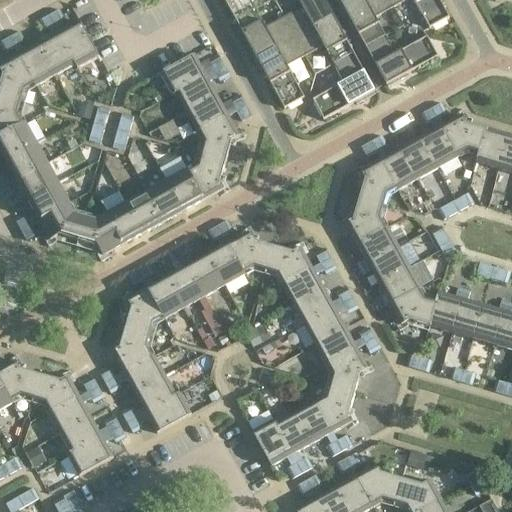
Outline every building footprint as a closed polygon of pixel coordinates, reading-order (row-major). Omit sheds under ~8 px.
[(222,0),(235,22),(255,10),(249,0),(222,0)] [(296,0),(302,8),(283,19),(294,38),(335,16),(325,0),(296,0)] [(335,0),(342,12),(363,0),(335,0)] [(393,9),(388,0),(363,0),(342,12),(352,31),(354,30),(365,48),(385,37),(375,19),(393,9)] [(388,0),(393,9),(409,0),(412,0),(429,30),(433,28),(435,28),(437,27),(440,26),(441,25),(442,24),(444,23),(445,21),(445,22),(449,19),(438,0),(388,0)] [(265,29),(255,10),(235,22),(245,40),(243,41),(254,60),(294,38),(283,19),(265,29)] [(59,11),(49,17),(76,66),(78,70),(99,58),(80,24),(65,32),(61,24),(65,21),(59,11)] [(345,35),(335,16),(294,38),(305,58),(323,48),(333,66),(353,55),(343,36),(345,35)] [(76,66),(49,17),(38,22),(45,33),(49,30),(54,38),(40,46),(57,77),(76,66)] [(25,43),(19,33),(9,39),(15,49),(19,57),(34,85),(36,88),(57,77),(40,46),(25,53),(21,46),(25,43)] [(395,56),(385,37),(365,48),(387,89),(407,78),(406,76),(438,58),(435,54),(435,53),(435,51),(434,49),(433,48),(432,46),(431,45),(431,44),(429,43),(427,38),(395,56)] [(305,58),(294,38),(254,60),(264,80),(266,79),(284,110),(288,108),(290,108),(292,107),(293,107),(295,106),(297,104),(299,103),(300,101),(300,102),(304,99),(287,68),(305,58)] [(15,49),(9,39),(0,43),(0,46),(5,55),(15,49)] [(376,95),(353,55),(333,66),(343,84),(312,102),(314,106),(315,108),(315,109),(315,111),(316,112),(317,114),(318,115),(319,116),(321,117),(323,122),(355,104),(356,106),(376,95)] [(34,85),(19,57),(5,65),(3,61),(0,62),(0,70),(3,76),(0,87),(0,97),(19,103),(23,91),(34,85)] [(203,72),(194,57),(160,76),(172,98),(176,96),(224,67),(218,57),(213,60),(209,63),(211,67),(203,72)] [(230,78),(224,67),(176,96),(186,115),(217,98),(210,84),(217,80),(220,84),(230,78)] [(19,103),(0,97),(0,138),(21,126),(15,116),(19,103)] [(247,109),(240,97),(230,103),(232,107),(225,112),(217,98),(186,115),(198,135),(202,133),(229,118),(236,115),(247,109)] [(81,103),(77,118),(89,121),(93,106),(81,103)] [(441,104),(432,110),(438,120),(447,115),(441,104)] [(98,109),(93,126),(105,129),(110,112),(98,109)] [(252,117),(247,109),(236,115),(241,123),(252,117)] [(442,128),(438,120),(432,110),(420,116),(423,121),(426,126),(431,124),(435,132),(421,140),(438,171),(458,160),(456,156),(442,128)] [(463,111),(453,117),(455,120),(442,128),(456,156),(468,150),(479,153),(486,131),(471,126),(472,121),(468,120),(463,111)] [(134,119),(122,115),(117,132),(129,136),(134,119)] [(236,132),(229,118),(202,133),(207,143),(204,156),(226,164),(232,143),(239,139),(242,143),(244,141),(245,140),(239,129),(236,132)] [(25,124),(21,126),(0,138),(0,151),(6,162),(37,146),(25,124)] [(105,129),(93,126),(88,143),(100,146),(105,129)] [(508,137),(486,131),(479,153),(476,165),(498,171),(508,137)] [(129,136),(117,132),(112,149),(124,153),(129,136)] [(381,137),(371,143),(376,154),(381,161),(394,190),(397,194),(417,183),(400,151),(387,158),(383,150),(387,148),(381,137)] [(511,138),(508,137),(498,171),(511,175),(511,138)] [(438,171),(421,140),(400,151),(417,183),(438,171)] [(376,154),(371,143),(361,149),(366,159),(376,154)] [(0,190),(47,165),(37,146),(6,162),(14,176),(6,181),(3,176),(0,177),(0,190)] [(226,164),(204,156),(200,168),(190,174),(205,201),(217,195),(219,198),(230,193),(228,189),(224,191),(220,184),(226,164)] [(394,190),(381,161),(368,169),(365,165),(354,171),(357,175),(361,173),(365,181),(360,202),(381,208),(384,195),(394,190)] [(58,185),(47,165),(0,190),(0,195),(4,202),(14,196),(11,192),(19,187),(27,202),(58,185)] [(188,171),(167,182),(184,213),(205,201),(190,174),(188,171)] [(184,213),(167,182),(146,194),(163,224),(184,213)] [(69,206),(58,185),(27,202),(35,216),(27,220),(24,216),(14,221),(21,233),(31,228),(38,223),(66,209),(69,206)] [(163,224),(146,194),(126,205),(143,236),(163,224)] [(474,205),(466,196),(451,204),(458,214),(474,205)] [(381,208),(360,202),(354,222),(346,227),(344,222),(339,224),(345,234),(349,233),(356,246),(383,232),(377,221),(381,208)] [(451,204),(437,213),(443,222),(458,214),(451,204)] [(143,236),(126,205),(105,217),(107,220),(122,247),(143,236)] [(71,218),(66,209),(38,223),(46,237),(43,238),(48,248),(53,246),(58,243),(77,249),(84,222),(71,218)] [(122,247),(107,220),(97,225),(84,222),(77,249),(96,254),(98,259),(100,261),(101,264),(112,258),(109,254),(122,247)] [(230,227),(227,222),(218,227),(224,238),(232,233),(230,227)] [(224,238),(218,227),(207,234),(212,244),(217,242),(221,250),(207,257),(225,289),(246,277),(244,273),(228,246),(224,238)] [(36,236),(31,228),(21,233),(26,242),(36,236)] [(450,243),(441,228),(430,234),(439,249),(450,243)] [(241,239),(228,246),(244,273),(254,268),(266,271),(273,249),(253,243),(248,236),(252,234),(250,229),(239,235),(241,239)] [(387,230),(383,232),(356,246),(365,261),(357,266),(360,272),(398,250),(387,230)] [(447,265),(458,259),(450,243),(439,249),(447,265)] [(193,255),(188,244),(177,250),(205,299),(225,289),(207,257),(194,264),(189,257),(193,255)] [(293,255),(273,249),(266,271),(279,275),(285,285),(313,270),(305,256),(308,255),(303,244),(298,246),(300,251),(293,255)] [(205,299),(177,250),(167,255),(172,266),(177,264),(181,272),(167,279),(184,311),(205,299)] [(330,260),(325,250),(320,252),(315,256),(320,266),(330,260)] [(409,270),(398,250),(360,272),(363,278),(371,273),(379,287),(409,270)] [(336,271),(330,260),(320,266),(313,270),(285,285),(281,288),(293,308),(324,291),(316,277),(324,272),(326,277),(336,271)] [(494,269),(477,264),(473,276),(490,281),(494,269)] [(154,277),(148,266),(136,272),(142,284),(146,291),(162,318),(164,322),(184,311),(167,279),(153,287),(149,279),(154,277)] [(507,286),(510,274),(494,269),(490,281),(507,286)] [(421,291),(409,270),(379,287),(390,308),(417,293),(421,291)] [(142,284),(136,272),(127,277),(133,288),(142,284)] [(353,300),(347,290),(337,296),(339,300),(331,304),(324,291),(293,308),(303,327),(353,300)] [(438,295),(434,306),(428,328),(451,335),(464,292),(457,290),(455,299),(438,295)] [(162,318),(146,291),(133,298),(132,294),(121,300),(124,304),(127,302),(131,309),(126,330),(148,337),(152,324),(162,318)] [(470,294),(464,292),(451,335),(473,341),(483,307),(467,303),(470,294)] [(422,303),(417,293),(390,308),(398,321),(394,323),(400,333),(404,332),(402,327),(410,323),(428,328),(434,306),(422,303)] [(358,311),(353,300),(303,327),(314,347),(346,330),(338,316),(346,312),(348,316),(358,311)] [(498,312),(483,307),(473,341),(495,347),(507,305),(501,303),(498,312)] [(511,313),(511,306),(507,305),(495,347),(511,352),(511,316),(511,313)] [(250,331),(247,339),(252,348),(269,339),(261,325),(250,331)] [(148,337),(126,330),(120,350),(112,354),(111,350),(106,353),(112,363),(115,361),(123,375),(150,360),(144,350),(148,337)] [(375,341),(369,330),(358,335),(361,340),(353,344),(346,330),(314,347),(326,369),(329,367),(357,351),(365,347),(375,341)] [(209,338),(202,341),(207,349),(214,346),(209,338)] [(380,350),(375,341),(365,347),(370,356),(380,350)] [(274,345),(266,349),(268,354),(276,350),(274,345)] [(364,364),(357,351),(329,367),(335,378),(332,390),(354,395),(360,375),(367,371),(369,374),(373,372),(368,362),(364,364)] [(421,360),(409,356),(405,368),(417,371),(421,360)] [(19,362),(17,357),(7,363),(9,366),(0,371),(0,380),(12,401),(21,396),(34,399),(40,377),(19,371),(16,364),(19,362)] [(154,358),(150,360),(123,375),(115,379),(105,385),(111,396),(121,390),(119,386),(126,382),(134,396),(165,378),(154,358)] [(432,363),(421,360),(417,371),(428,374),(432,363)] [(115,379),(110,369),(99,375),(105,385),(115,379)] [(453,370),(449,381),(460,384),(464,373),(453,370)] [(76,383),(70,372),(65,375),(67,379),(60,383),(44,378),(40,377),(34,399),(38,400),(46,403),(52,414),(79,398),(72,385),(76,383)] [(475,376),(464,373),(460,384),(472,387),(475,376)] [(176,397),(165,378),(134,396),(142,410),(135,414),(132,409),(121,415),(127,425),(176,397)] [(92,379),(82,384),(87,394),(98,388),(92,379)] [(12,401),(0,380),(0,412),(14,405),(12,401)] [(496,383),(492,393),(504,397),(508,385),(496,383)] [(104,399),(98,388),(87,394),(79,398),(52,414),(48,416),(59,436),(91,419),(83,405),(90,401),(93,405),(104,399)] [(354,395),(332,390),(328,402),(318,408),(332,434),(346,427),(348,431),(358,425),(355,421),(352,422),(348,415),(354,395)] [(216,392),(208,397),(212,404),(220,399),(216,392)] [(179,395),(176,397),(127,425),(133,435),(143,430),(141,426),(148,421),(157,436),(191,416),(179,395)] [(315,404),(295,416),(312,446),(326,438),(330,446),(326,448),(332,459),(343,453),(337,442),(332,434),(318,408),(315,404)] [(312,446),(295,416),(276,426),(302,475),(312,470),(306,459),(302,461),(298,454),(312,446)] [(120,429),(114,418),(103,424),(106,429),(98,433),(91,419),(59,436),(70,455),(120,429)] [(274,423),(252,434),(271,468),(286,460),(290,468),(286,470),(292,481),(302,475),(276,426),(274,423)] [(126,439),(120,429),(70,455),(67,457),(79,479),(113,460),(105,445),(112,441),(115,445),(121,442),(126,439)] [(347,437),(337,442),(343,453),(352,448),(347,437)] [(37,448),(26,455),(33,469),(45,462),(37,448)] [(410,453),(407,466),(422,470),(425,457),(410,453)] [(356,455),(347,459),(353,470),(362,466),(356,455)] [(22,470),(17,459),(1,468),(7,478),(22,470)] [(353,470),(347,459),(335,466),(341,477),(346,475),(350,482),(336,490),(348,511),(369,511),(375,509),(357,478),(353,470)] [(378,467),(357,478),(375,509),(381,506),(379,502),(384,500),(395,503),(402,480),(382,475),(378,467)] [(475,471),(464,477),(470,487),(480,482),(475,471)] [(322,488),(316,477),(306,482),(323,511),(348,511),(336,490),(322,498),(318,490),(322,488)] [(423,486),(402,480),(395,503),(407,507),(409,510),(406,511),(424,511),(441,503),(430,482),(423,486)] [(323,511),(306,482),(296,488),(299,493),(302,499),(306,497),(311,504),(296,511),(323,511)] [(486,492),(480,482),(470,487),(476,498),(486,492)] [(33,490),(18,499),(24,509),(39,500),(33,490)] [(83,511),(75,495),(73,493),(53,504),(57,511),(83,511)] [(18,511),(24,509),(18,499),(3,507),(5,511),(18,511)] [(446,511),(441,503),(424,511),(446,511)]
